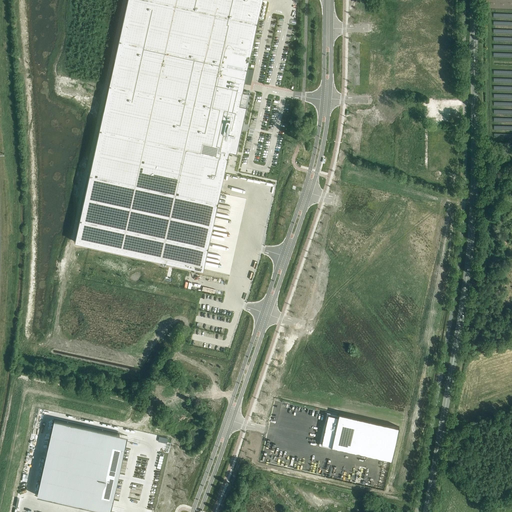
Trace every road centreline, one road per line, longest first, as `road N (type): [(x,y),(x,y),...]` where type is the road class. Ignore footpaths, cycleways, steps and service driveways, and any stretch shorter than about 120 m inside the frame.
road 1 (unclassified): [(199,511),(317,171),(329,99),(331,0)]
road 2 (unclassified): [(324,0),(322,100),(310,169),(192,511)]
road 3 (unclassified): [(463,0),(460,248),(416,511)]
road 4 (secondary): [(473,0),(469,256),(426,511)]
